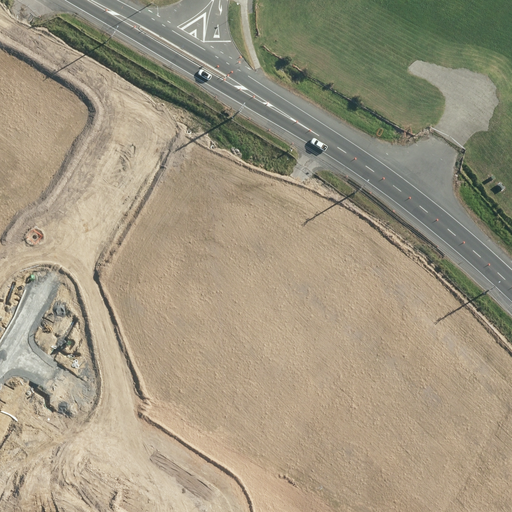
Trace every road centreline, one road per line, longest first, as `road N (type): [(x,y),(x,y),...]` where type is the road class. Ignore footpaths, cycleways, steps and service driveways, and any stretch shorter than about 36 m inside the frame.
road 1 (tertiary): [(2,346),(148,101)]
road 2 (unknown): [(43,371),(228,480),(241,511)]
road 3 (secondary): [(511,286),(322,134)]
